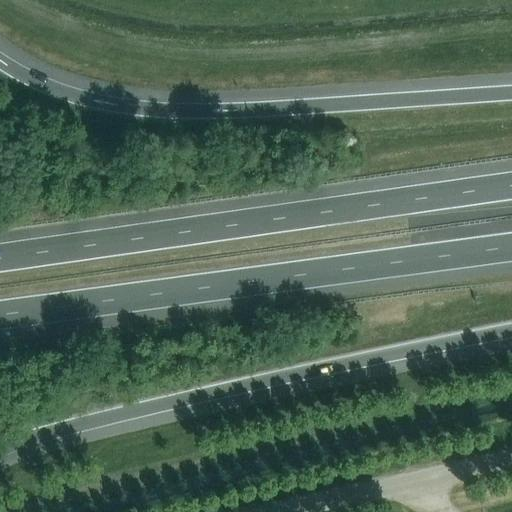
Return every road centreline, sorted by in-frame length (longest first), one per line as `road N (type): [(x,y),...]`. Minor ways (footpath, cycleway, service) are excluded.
road 1 (motorway): [(0,448),(96,419),(511,330)]
road 2 (motorway): [(511,93),(149,109),(70,94),(0,60)]
road 3 (motorway): [(511,185),(0,257)]
road 4 (motorway): [(0,315),(511,247)]
road 5 (unclassified): [(277,511),(511,458)]
